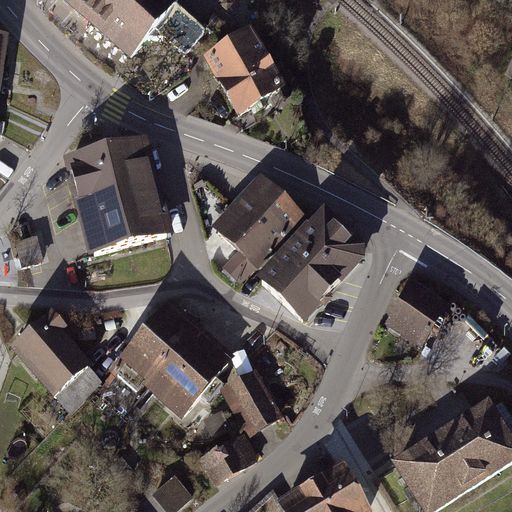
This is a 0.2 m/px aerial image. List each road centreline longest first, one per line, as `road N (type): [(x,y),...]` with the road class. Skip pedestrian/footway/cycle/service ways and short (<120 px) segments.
road 1 (tertiary): [(404,233),(267,165),(162,126)]
road 2 (tertiary): [(216,511),(304,442),(347,364)]
road 3 (residential): [(0,294),(111,302),(168,291),(187,278)]
road 4 (residential): [(187,278),(347,364)]
road 5 (residential): [(187,278),(195,249),(162,126)]
road 6 (tertiary): [(95,91),(0,216)]
road 7 (tertiary): [(347,364),(404,233)]
road 8 (tertiary): [(95,91),(2,0)]
road 9 (tertiary): [(511,303),(404,233)]
